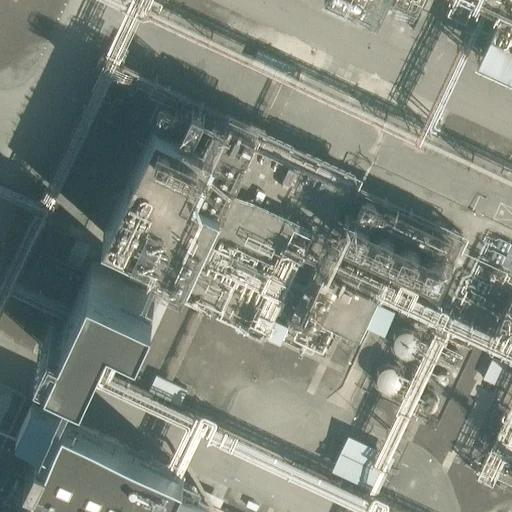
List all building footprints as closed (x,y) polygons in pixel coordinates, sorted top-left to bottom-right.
[(511,0),(488,0),(495,8),(482,62),(511,69),(511,0)] [(287,86),(296,67),(258,49),(248,68),(287,86)] [(309,260),(344,186),(221,128),(214,145),(157,119),(103,233),(188,273),(184,283),(325,349),(337,323),(359,334),(378,293),(309,260)] [(511,266),(511,242),(496,236),(487,257),(511,266)] [(139,323),(155,290),(91,261),(49,352),(84,368),(111,310),(139,323)] [(369,320),(387,328),(396,307),(378,299),(369,320)] [(418,352),(419,348),(418,344),(416,340),(414,337),(410,335),(406,335),(402,335),(398,337),(396,340),(394,344),(393,348),(394,352),(396,355),(398,358),(402,360),(406,361),(410,360),(414,358),(416,355),(418,352)] [(403,387),(403,383),(403,379),(401,375),(398,372),(394,370),(390,370),(386,370),(383,372),(380,375),(378,379),(377,383),(378,387),(380,391),(383,393),(386,395),(390,396),(394,395),(398,393),(401,391),(403,387)] [(447,379),(448,377),(447,375),(447,373),(445,372),(444,371),(442,371),(440,371),(438,372),(437,373),(436,375),(436,377),(436,379),(437,380),(438,381),(440,382),(442,383),(444,382),(445,381),(447,380),(447,379)] [(437,403),(438,401),(438,398),(436,396),(435,394),(433,393),(430,393),(428,393),(426,394),(424,396),(423,398),(423,401),(423,403),(424,405),(426,407),(428,408),(430,408),(433,408),(435,407),(436,405),(437,403)] [(185,471),(64,415),(62,418),(30,403),(13,439),(46,454),(18,511),(232,511),(178,486),(185,471)] [(335,464),(367,479),(377,458),(364,452),(369,441),(350,432),(335,464)]
